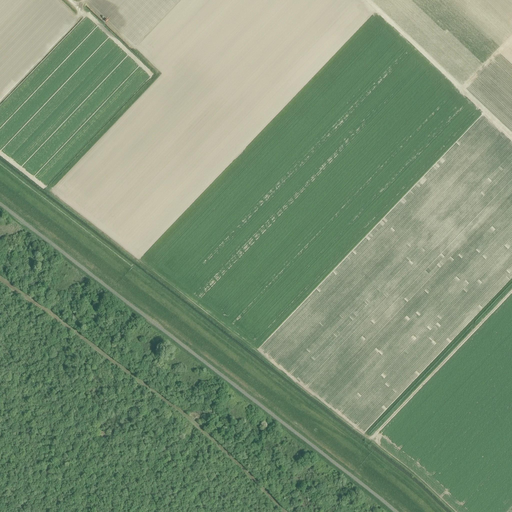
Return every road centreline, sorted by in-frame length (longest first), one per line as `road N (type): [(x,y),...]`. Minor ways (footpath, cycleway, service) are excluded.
road 1 (track): [(285,511),(199,429),(0,280)]
road 2 (track): [(371,439),(511,292)]
